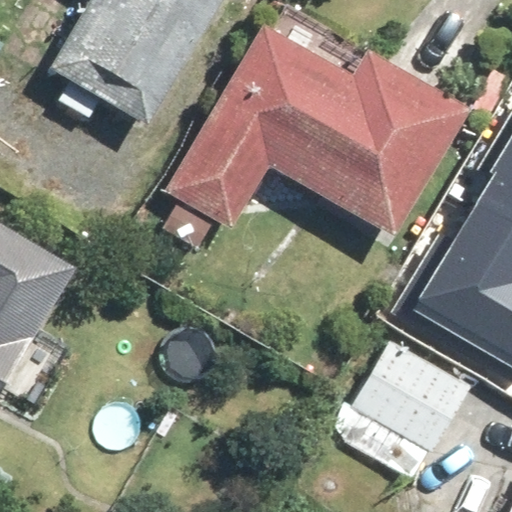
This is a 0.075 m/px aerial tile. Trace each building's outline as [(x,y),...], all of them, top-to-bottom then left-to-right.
[(203,0),(73,0),(34,73),(134,128),(203,0)] [(343,64),(333,81),(241,31),(150,195),(218,232),(250,174),(276,188),(374,242),(442,118),(343,64)] [(511,142),(478,199),(511,220),(511,142)] [(511,220),(478,199),(414,304),(511,363),(511,220)] [(0,370),(66,258),(0,219),(0,370)] [(322,435),(402,485),(459,395),(379,345),(322,435)] [(511,511),(511,475),(496,511),(511,511)]
